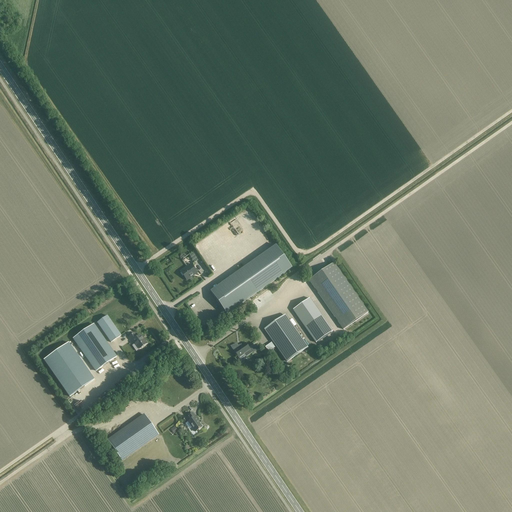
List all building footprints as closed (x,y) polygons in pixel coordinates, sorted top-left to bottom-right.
[(276,245),(210,291),(227,314),(292,268),(276,245)] [(194,252),(190,256),(194,262),(199,259),(194,252)] [(334,263),(309,280),(343,330),(368,312),(334,263)] [(197,273),(191,264),(180,271),(187,280),(197,273)] [(309,298),(293,310),(316,343),(332,331),(309,298)] [(195,308),(191,302),(187,305),(190,310),(195,308)] [(307,347),(285,315),(265,329),(287,361),(307,347)] [(107,316),(97,323),(111,343),(121,336),(107,316)] [(94,325),(74,339),(96,371),(116,357),(94,325)] [(134,342),(139,349),(141,348),(142,349),(145,346),(145,345),(147,343),(144,339),(143,339),(140,335),(137,337),(134,333),(129,337),(134,344),(134,343),(133,343),(134,342)] [(65,337),(40,355),(66,392),(91,374),(65,337)] [(231,346),(234,351),(239,357),(244,354),(246,357),(253,352),(250,348),(249,349),(245,343),(239,347),(237,344),(236,344),(231,346)] [(202,427),(198,421),(198,420),(193,413),(188,417),(191,422),(189,423),(195,432),(202,427)] [(144,415),(108,440),(122,460),(158,435),(144,415)] [(173,426),(171,421),(159,427),(162,432),(173,426)]
